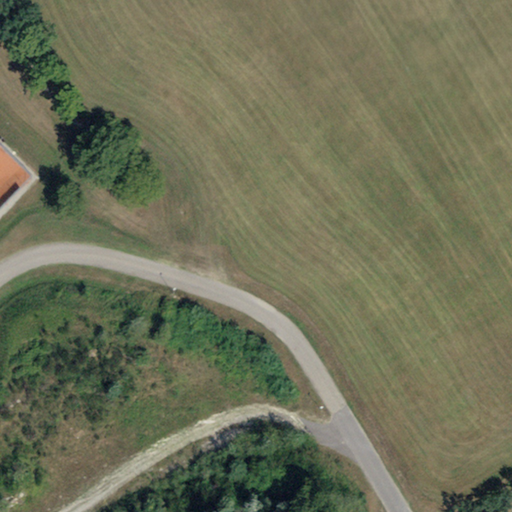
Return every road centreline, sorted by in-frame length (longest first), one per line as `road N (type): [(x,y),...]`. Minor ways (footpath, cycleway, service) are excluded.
road 1 (residential): [(0,276),(31,259),(77,253),(243,302),(297,346),(409,511)]
road 2 (track): [(76,511),(171,446),(232,418),(263,414),(354,436)]
